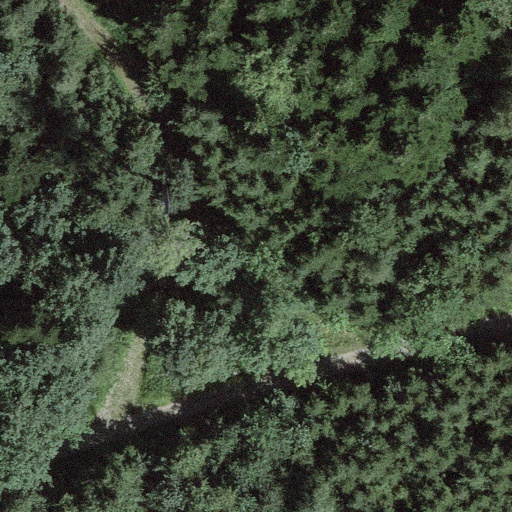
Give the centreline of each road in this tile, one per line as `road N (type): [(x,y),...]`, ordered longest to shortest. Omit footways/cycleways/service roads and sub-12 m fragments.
road 1 (track): [(511,318),(372,348),(0,465)]
road 2 (track): [(50,0),(128,68),(243,253),(288,296),(372,348)]
road 3 (track): [(196,182),(135,378),(102,431)]
